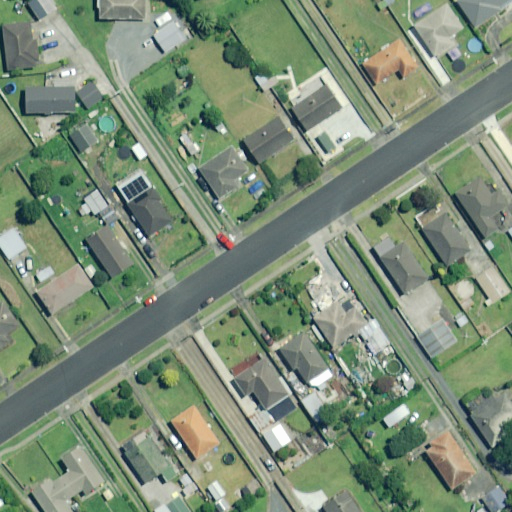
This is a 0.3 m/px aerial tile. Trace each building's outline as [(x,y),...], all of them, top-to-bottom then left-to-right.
[(57,9),(51,0),(34,0),(29,3),(41,20),(57,9)] [(145,20),(145,0),(101,0),(101,19),(145,20)] [(382,10),(397,0),(396,0),(381,0),(377,3),(382,10)] [(511,0),(460,0),(459,1),(477,27),(511,3),(511,0)] [(464,28),(448,4),(415,26),(436,57),(454,45),(450,38),(464,28)] [(9,70),(37,67),(37,62),(40,62),(37,40),(33,40),(31,23),(4,27),(9,70)] [(420,68),(401,40),(364,65),(378,85),(400,70),(405,78),(420,68)] [(269,81),(264,73),(257,78),(265,92),(280,82),(276,76),(269,81)] [(104,99),(93,81),(77,91),(89,109),(104,99)] [(344,109),(328,85),(293,108),(309,132),(344,109)] [(27,113),(46,113),(46,116),(55,116),(55,113),(76,113),(76,88),(27,88),(27,113)] [(295,141),(279,117),(245,141),(261,164),(295,141)] [(193,132),(186,122),(175,131),(194,155),(201,150),(189,135),(193,132)] [(100,141),(88,124),(71,136),(83,153),(100,141)] [(227,128),(220,133),(227,145),(235,141),(227,128)] [(148,155),(140,143),(133,149),(141,160),(148,155)] [(250,171),(233,146),(200,169),(221,200),(240,187),(235,181),(250,171)] [(175,221),(143,172),(118,187),(151,237),(175,221)] [(493,195),(482,178),(457,194),(486,238),(500,230),(492,217),(509,206),(499,191),(493,195)] [(86,200),(88,204),(83,207),(88,215),(93,211),(96,215),(109,206),(99,190),(86,200)] [(472,251),(447,212),(423,228),(448,267),(472,251)] [(135,264),(109,227),(88,241),(114,279),(135,264)] [(28,248),(15,229),(0,238),(0,244),(10,260),(28,248)] [(397,247),(391,238),(376,248),(406,294),(429,279),(404,242),(397,247)] [(55,273),(50,265),(36,275),(42,283),(55,273)] [(94,288),(79,265),(38,292),(53,315),(94,288)] [(511,292),(495,267),(478,279),(494,303),(511,292)] [(468,294),(459,301),(466,312),(476,304),(468,294)] [(20,327),(4,302),(0,304),(0,349),(10,343),(6,336),(20,327)] [(334,348),(360,331),(367,341),(368,340),(377,353),(392,342),(376,318),(367,324),(357,309),(346,316),(338,303),(315,319),(334,348)] [(457,342),(443,321),(419,337),(433,358),(457,342)] [(333,377),(304,332),(280,347),(295,370),(298,368),(313,390),(333,377)] [(296,408),(289,397),(292,395),(262,351),(241,365),(230,372),(247,397),(255,391),(267,408),(253,417),(262,431),(296,408)] [(179,378),(173,369),(163,376),(169,385),(179,378)] [(330,413),(315,392),(302,401),(317,422),(330,413)] [(388,395),(375,404),(380,412),(393,402),(388,395)] [(468,405),(475,415),(472,416),(493,448),(511,435),(511,425),(495,401),(490,405),(483,395),(468,405)] [(221,444),(195,406),(173,421),(198,459),(221,444)] [(292,441),(281,424),(264,434),(275,452),(292,441)] [(431,448),(427,450),(453,490),(477,474),(449,432),(429,445),(431,448)] [(147,438),(144,433),(124,447),(128,452),(125,453),(147,484),(163,473),(169,482),(178,476),(150,436),(147,438)] [(106,482),(82,446),(63,459),(72,471),(56,481),(53,476),(32,491),(46,511),(75,511),(68,501),(84,490),(87,495),(106,482)] [(497,511),(510,505),(499,487),(483,496),(492,511),(497,511)] [(362,511),(350,492),(325,508),(327,511),(362,511)] [(168,506),(167,504),(156,511),(191,511),(181,497),(168,506)]
